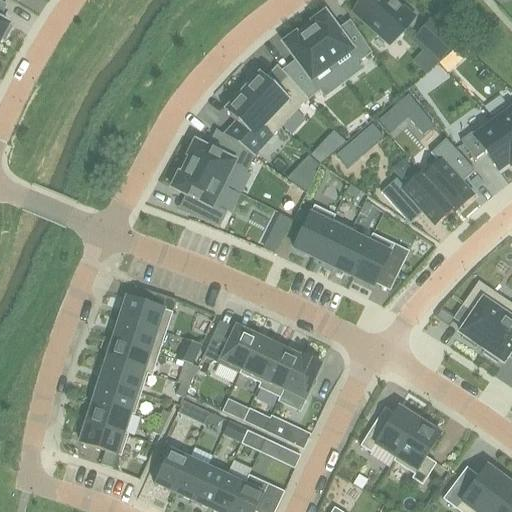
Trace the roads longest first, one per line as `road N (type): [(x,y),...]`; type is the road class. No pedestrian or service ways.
road 1 (residential): [(120,511),(27,478),(52,357),(105,230)]
road 2 (residential): [(287,0),(191,90),(105,230)]
road 3 (residential): [(105,230),(374,348)]
road 4 (residential): [(374,348),(511,213)]
road 5 (residential): [(297,511),(374,348)]
road 6 (residential): [(374,348),(511,440)]
road 7 (residential): [(0,136),(30,63),(75,0)]
